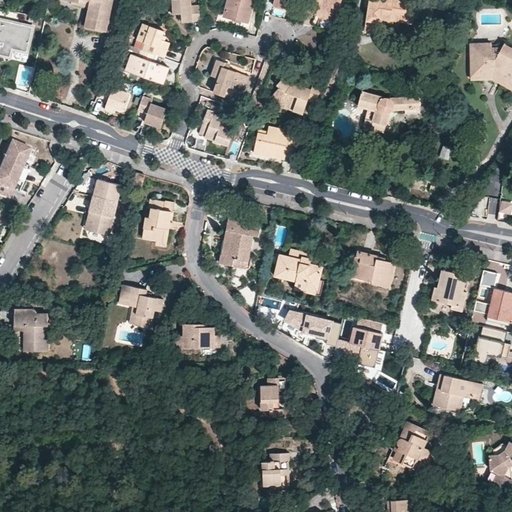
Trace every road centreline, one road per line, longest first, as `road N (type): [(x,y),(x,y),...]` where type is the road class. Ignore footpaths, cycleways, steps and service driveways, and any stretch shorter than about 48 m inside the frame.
road 1 (residential): [(349,511),(325,374),(238,317),(193,265),(189,241),(208,171)]
road 2 (residential): [(208,171),(432,219)]
road 3 (residential): [(172,157),(191,94),(186,71),(202,37),(252,45),(278,33)]
road 4 (residential): [(0,101),(172,157)]
road 5 (residential): [(70,168),(0,281)]
road 6 (residential): [(411,337),(407,313),(432,219)]
